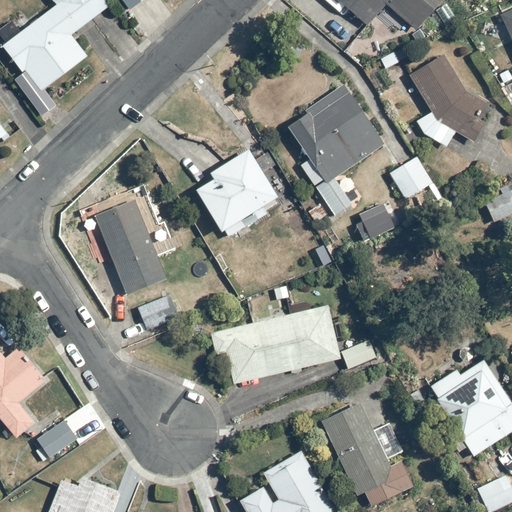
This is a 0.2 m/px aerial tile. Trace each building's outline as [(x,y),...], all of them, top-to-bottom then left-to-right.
[(111,5),(106,0),(49,0),(54,5),(0,45),(0,48),(21,76),(15,80),(39,113),(54,102),(44,89),(87,56),(71,35),(111,5)] [(120,0),(130,12),(145,0),(120,0)] [(335,0),(366,26),(384,4),(417,31),(442,0),(335,0)] [(511,10),(498,17),(511,46),(511,71),(510,72),(511,76),(511,10)] [(430,112),(415,121),(427,138),(447,148),(456,134),(474,144),(490,106),(463,91),(442,55),(408,76),(430,112)] [(384,145),(342,87),(284,129),(313,170),(305,175),(321,198),(306,210),(316,224),(331,213),(335,218),(366,196),(348,171),(384,145)] [(0,142),(10,136),(0,122),(0,142)] [(211,179),(193,191),(220,235),(225,232),(228,238),(283,205),(247,148),(207,173),(211,179)] [(417,155),(388,174),(395,186),(389,190),(398,204),(434,181),(417,155)] [(511,190),(485,201),(493,221),(511,213),(511,190)] [(98,264),(111,258),(126,296),(167,280),(136,201),(95,217),(101,234),(88,239),(98,264)] [(177,316),(163,290),(132,307),(146,333),(177,316)] [(341,362),(328,306),(210,332),(216,357),(226,355),(232,385),(341,362)] [(373,341),(341,350),(347,371),(379,362),(373,341)] [(31,363),(34,361),(20,344),(4,357),(0,351),(0,421),(15,439),(37,420),(22,402),(47,381),(31,363)] [(457,368),(430,387),(438,401),(432,406),(445,425),(449,422),(475,459),(511,433),(511,403),(481,359),(460,374),(457,368)] [(358,405),(320,423),(356,498),(364,494),(371,507),(413,487),(402,463),(389,469),(385,460),(400,453),(386,423),(370,431),(358,405)] [(64,418),(36,440),(49,456),(46,458),(50,463),(56,459),(55,457),(80,438),(64,418)] [(268,482),(238,501),(244,511),(336,511),(300,449),(262,472),(268,482)] [(78,487),(61,480),(46,511),(114,511),(123,493),(83,476),(78,487)] [(492,481),(475,490),(485,509),(502,500),(492,481)]
